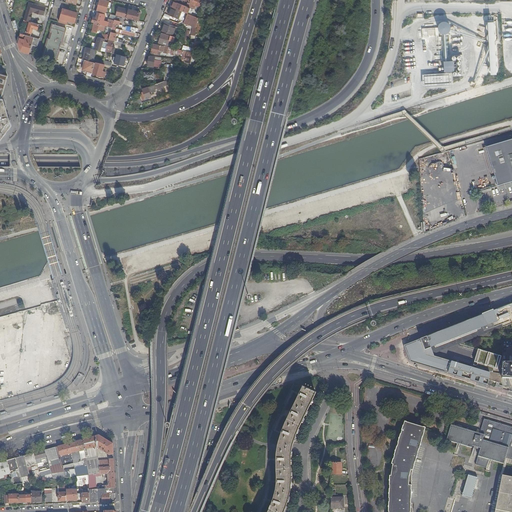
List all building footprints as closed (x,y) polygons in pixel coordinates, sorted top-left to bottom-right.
[(109,2),(103,0),(99,0),(97,10),(106,13),(109,2)] [(43,15),(46,7),(35,4),(33,3),(29,2),(24,20),(30,22),(33,12),(40,14),(41,14),(43,15)] [(174,2),(172,7),(183,12),(185,6),(174,2)] [(127,10),(128,6),(124,5),(123,10),(120,10),(119,15),(125,17),(126,14),(127,10)] [(182,19),(185,12),(183,12),(172,7),(169,15),(178,19),(178,18),(182,19)] [(75,23),(77,13),(71,11),(71,10),(65,8),(64,9),(63,9),(59,22),(66,24),(67,21),(75,23)] [(137,21),(139,12),(128,10),(127,14),(126,18),(131,19),(137,21)] [(93,17),(92,22),(103,24),(105,15),(97,13),(96,18),(93,17)] [(191,26),(192,18),(193,15),(187,13),(183,23),(191,26)] [(190,35),(189,40),(194,42),(199,17),(195,16),(192,35),(190,35)] [(24,20),(23,23),(27,24),(28,23),(29,24),(27,32),(25,32),(25,35),(30,36),(32,30),(33,30),(34,28),(37,29),(39,25),(30,22),(24,20)] [(104,31),(105,26),(94,23),(92,32),(97,33),(98,29),(104,31)] [(175,26),(165,23),(162,31),(172,35),(175,26)] [(434,28),(418,28),(418,42),(432,42),(432,35),(446,35),(446,23),(434,23),(434,28)] [(483,23),(485,76),(495,75),(493,23),(483,23)] [(56,61),(66,28),(53,24),(43,57),(56,61)] [(114,41),(115,40),(117,32),(135,36),(135,33),(122,30),(117,29),(112,28),(109,40),(114,41)] [(37,46),(39,39),(36,38),(30,36),(25,35),(20,33),(18,42),(20,52),(29,54),(32,45),(37,46)] [(168,45),(171,35),(162,33),(158,43),(168,45)] [(104,42),(105,39),(103,38),(99,37),(97,43),(93,43),(91,48),(95,49),(96,48),(102,49),(102,51),(105,52),(106,48),(105,48),(107,43),(104,42)] [(112,47),(114,41),(109,40),(106,48),(105,52),(114,54),(115,48),(112,47)] [(158,50),(163,51),(164,46),(153,44),(151,53),(158,54),(158,50)] [(96,62),(100,50),(95,49),(91,48),(87,47),(84,59),(96,62)] [(421,88),(451,86),(450,77),(461,76),(460,54),(446,55),(445,50),(441,50),(442,62),(439,63),(439,74),(420,75),(421,88)] [(124,66),(126,57),(117,54),(116,59),(114,59),(114,60),(115,61),(115,63),(124,66)] [(161,60),(161,57),(155,57),(149,56),(148,66),(153,66),(154,64),(154,60),(157,60),(161,60)] [(95,65),(95,63),(84,59),(83,63),(85,63),(84,65),(83,70),(92,72),(95,65)] [(99,63),(96,62),(95,63),(95,65),(96,65),(93,74),(101,76),(102,75),(105,76),(106,72),(103,71),(105,64),(102,64),(99,63)] [(165,68),(164,68),(163,81),(167,80),(173,78),(177,77),(178,69),(165,68)] [(7,72),(0,70),(0,97),(1,98),(8,75),(7,72)] [(143,92),(146,99),(151,97),(151,95),(152,94),(151,92),(150,93),(150,92),(152,92),(157,91),(156,88),(159,87),(160,89),(162,88),(162,86),(168,84),(167,80),(163,81),(142,89),(143,92)] [(3,99),(1,98),(0,102),(0,114),(0,115),(2,120),(0,120),(0,128),(0,140),(11,126),(3,99)] [(511,139),(484,148),(496,187),(511,182),(511,139)] [(448,150),(453,165),(458,164),(454,149),(448,150)] [(511,182),(496,187),(497,191),(511,187),(511,182)] [(501,356),(478,349),(473,364),(477,365),(476,368),(441,357),(436,345),(476,330),(483,327),(485,331),(505,323),(506,325),(511,323),(511,324),(511,325),(511,326),(511,303),(507,305),(403,345),(409,361),(418,354),(431,358),(428,367),(487,384),(487,380),(488,372),(490,372),(491,372),(501,374),(502,362),(502,357),(501,357),(501,356)] [(3,325),(24,320),(22,313),(1,318),(3,325)] [(501,376),(511,376),(511,362),(502,362),(501,374),(501,376)] [(74,377),(71,383),(75,386),(78,381),(82,375),(77,372),(74,377)] [(490,372),(488,372),(487,380),(496,382),(498,382),(499,383),(500,383),(500,382),(501,382),(501,381),(501,374),(491,372),(490,372)] [(316,393),(302,386),(291,410),(283,426),(281,430),(280,436),(278,441),(277,445),(276,452),(275,459),(275,466),(276,473),(276,478),(276,483),(275,487),(275,492),(273,496),(271,503),(266,511),(283,511),(285,509),(287,503),(289,498),(290,493),(290,489),(291,482),(291,474),(290,466),(290,460),(292,451),(292,446),(294,439),(296,435),(297,432),(306,413),(316,393)] [(494,511),(511,511),(511,427),(510,427),(484,419),(479,433),(451,425),(446,439),(472,447),(473,445),(480,447),(478,456),(503,464),(505,458),(511,459),(511,471),(511,477),(503,475),(502,475),(497,500),(494,511)] [(425,427),(404,421),(397,446),(392,463),(390,476),(389,497),(388,511),(409,511),(411,500),(412,478),(413,470),(420,446),(425,427)] [(98,435),(95,436),(96,447),(109,455),(113,455),(112,444),(98,435)] [(95,436),(82,440),(84,449),(87,449),(92,448),(96,447),(95,436)] [(82,440),(70,443),(74,463),(81,462),(79,454),(79,452),(84,450),(84,449),(82,440)] [(70,443),(58,447),(63,466),(66,465),(74,463),(70,443)] [(55,447),(45,450),(48,461),(58,458),(57,454),(55,447)] [(45,450),(34,453),(37,464),(41,462),(40,460),(42,457),(44,464),(48,463),(48,461),(45,450)] [(87,466),(89,475),(100,474),(100,468),(98,461),(97,451),(93,452),(87,453),(85,453),(87,466)] [(34,453),(24,456),(27,467),(37,465),(37,464),(34,453)] [(24,456),(16,458),(20,472),(23,484),(31,483),(32,482),(27,467),(24,456)] [(11,460),(7,461),(11,473),(12,477),(12,475),(15,475),(15,473),(20,472),(16,458),(11,460)] [(115,488),(113,459),(110,460),(110,467),(100,468),(100,474),(108,473),(108,486),(105,486),(105,489),(106,489),(115,488)] [(7,461),(0,462),(0,478),(4,478),(4,476),(6,476),(7,474),(11,473),(7,461)] [(341,463),(330,463),(330,474),(341,474),(341,463)] [(66,465),(63,466),(65,475),(66,478),(69,478),(77,477),(76,474),(69,475),(66,465)] [(100,474),(89,475),(89,478),(89,484),(89,490),(96,489),(96,477),(101,477),(100,474)] [(464,489),(462,497),(472,500),(478,478),(469,475),(464,489)] [(90,502),(89,490),(89,484),(87,484),(87,491),(88,491),(88,493),(82,493),(82,503),(90,502)] [(77,489),(66,490),(66,492),(67,501),(77,500),(77,489)] [(106,494),(106,489),(105,489),(96,489),(89,490),(90,502),(102,502),(101,494),(106,494)] [(42,490),(31,491),(31,495),(31,502),(42,502),(42,490)] [(67,501),(66,492),(58,493),(59,501),(67,501)] [(19,495),(19,494),(8,495),(9,496),(5,496),(5,504),(19,503),(19,495)] [(110,494),(106,494),(101,494),(102,502),(110,502),(110,494)] [(31,502),(31,495),(19,495),(19,503),(31,502)] [(331,498),(331,509),(344,509),(344,497),(331,498)]
